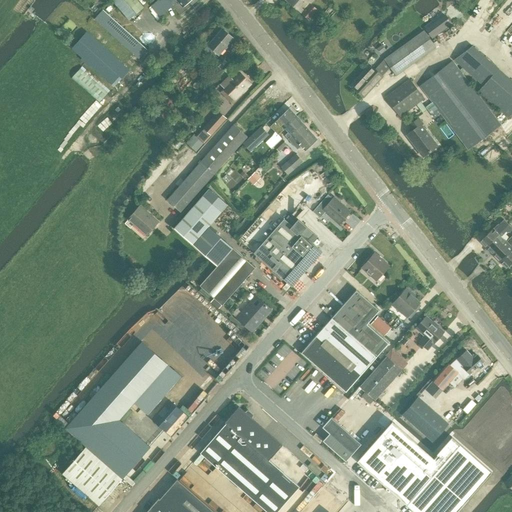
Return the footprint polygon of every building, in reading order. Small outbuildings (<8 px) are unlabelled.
[(129,20),(144,8),(136,0),(113,0),(112,1),(129,20)] [(310,4),(313,0),(287,0),(302,13),(309,19),(317,10),(310,4)] [(329,19),(336,12),(330,7),(323,14),(329,19)] [(103,10),(95,20),(139,59),(147,50),(103,10)] [(440,31),(435,23),(426,30),(432,38),(440,31)] [(219,55),(233,39),(222,29),(208,45),(219,55)] [(397,76),(436,47),(424,31),(385,59),(397,76)] [(86,33),(72,49),(82,58),(81,60),(85,63),(90,68),(91,66),(107,81),(123,64),(87,32),(86,33)] [(509,118),(511,114),(511,80),(473,46),(454,60),(484,86),(479,91),(509,118)] [(219,71),(227,62),(221,57),(213,66),(219,71)] [(469,150),(501,125),(453,61),(420,86),(469,150)] [(372,66),(352,87),(364,98),(383,77),(372,66)] [(82,67),(71,78),(99,102),(110,91),(82,67)] [(235,100),(251,84),(239,73),(233,79),(229,76),(220,85),(235,100)] [(424,99),(409,79),(385,98),(400,117),(416,104),(422,113),(426,110),(420,102),(424,99)] [(285,128),(297,116),(290,108),(271,126),(279,134),(285,129),(285,128)] [(219,112),(197,136),(204,142),(226,118),(219,112)] [(291,135),(303,124),(297,116),(285,128),(285,129),(288,132),(285,136),(288,139),(292,136),(291,135)] [(437,146),(421,125),(423,123),(419,118),(409,125),(413,130),(407,135),(423,156),(437,146)] [(292,136),(288,139),(291,142),(297,149),(301,146),(305,150),(317,139),(303,124),(291,135),(292,136)] [(214,174),(247,137),(234,125),(201,162),(214,174)] [(261,127),(244,144),(251,151),(268,135),(261,127)] [(204,142),(197,136),(194,134),(186,143),(196,152),(204,143),(204,142)] [(279,152),(287,144),(282,139),(274,147),(279,152)] [(303,161),(296,154),(281,167),(288,175),(303,161)] [(181,212),(214,174),(201,162),(167,200),(181,212)] [(255,173),(248,180),(254,186),(261,178),(255,173)] [(222,305),(255,268),(216,233),(217,231),(210,225),(227,204),(209,189),(174,228),(217,266),(200,285),(222,305)] [(328,195),(313,212),(320,218),(325,212),(339,224),(350,211),(334,197),(333,199),(328,195)] [(146,235),(158,222),(140,206),(128,219),(146,235)] [(291,287),(296,282),(322,252),(311,242),(317,236),(298,219),(292,226),(284,218),(253,253),(291,287)] [(505,228),(509,225),(504,220),(499,225),(498,224),(493,229),(480,242),(486,248),(505,228)] [(501,237),(506,232),(510,233),(511,230),(511,228),(509,225),(505,228),(486,248),(493,255),(506,242),(501,237)] [(511,247),(510,246),(511,244),(511,235),(506,242),(493,255),(500,262),(511,250),(511,247)] [(506,268),(511,262),(511,250),(500,262),(506,268)] [(376,280),(389,266),(374,253),(362,267),(376,280)] [(367,324),(380,310),(356,289),(344,304),(367,324)] [(411,295),(412,293),(406,289),(405,290),(404,289),(400,293),(401,294),(392,304),(407,317),(413,310),(416,311),(418,304),(420,303),(411,295)] [(260,319),(270,309),(257,298),(248,308),(246,307),(241,312),(237,308),(232,314),(253,332),(262,321),(260,319)] [(389,343),(367,324),(344,304),(331,318),(376,357),(389,343)] [(434,344),(444,332),(426,316),(416,328),(425,336),(419,342),(427,350),(433,343),(434,344)] [(361,374),(376,357),(331,318),(316,335),(361,374)] [(346,392),(361,374),(316,335),(301,352),(346,392)] [(148,414),(181,376),(142,342),(106,383),(131,406),(134,403),(148,414)] [(457,359),(451,365),(458,373),(463,379),(464,380),(471,373),(484,361),(478,354),(474,357),(468,350),(458,358),(457,359)] [(375,400),(402,370),(387,357),(360,387),(375,400)] [(442,369),(433,381),(443,390),(449,383),(458,373),(451,365),(450,365),(448,363),(442,369)] [(119,419),(131,406),(106,383),(66,428),(87,446),(86,446),(123,478),(150,447),(119,419)] [(418,397),(402,415),(432,442),(448,424),(418,397)] [(165,430),(182,411),(170,401),(153,420),(165,430)] [(246,411),(245,412),(239,407),(225,422),(226,423),(200,453),(253,500),(267,511),(277,511),(299,487),(269,460),(282,445),(252,418),(253,418),(246,411)] [(50,415),(18,453),(54,485),(63,474),(84,493),(99,506),(122,479),(123,478),(86,446),(87,446),(66,428),(65,428),(52,417),(50,415)] [(346,461),(361,444),(331,417),(323,427),(330,433),(323,441),(346,461)] [(468,499),(491,472),(452,437),(442,447),(435,456),(433,458),(433,457),(394,424),(392,422),(385,429),(377,439),(359,459),(357,461),(358,461),(381,482),(385,486),(400,499),(401,499),(401,500),(406,504),(415,511),(456,511),(468,499)] [(146,511),(214,511),(177,479),(160,499),(159,498),(147,511),(146,511)]
